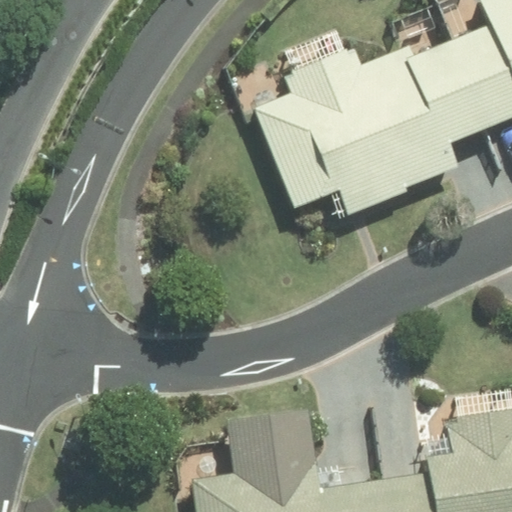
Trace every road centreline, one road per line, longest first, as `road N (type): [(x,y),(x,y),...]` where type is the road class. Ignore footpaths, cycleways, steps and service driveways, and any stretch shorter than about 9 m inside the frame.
road 1 (residential): [(0,362),(225,360),(286,347),(511,235)]
road 2 (residential): [(192,0),(112,118),(62,226),(0,330)]
road 3 (residential): [(0,166),(28,81),(81,0)]
